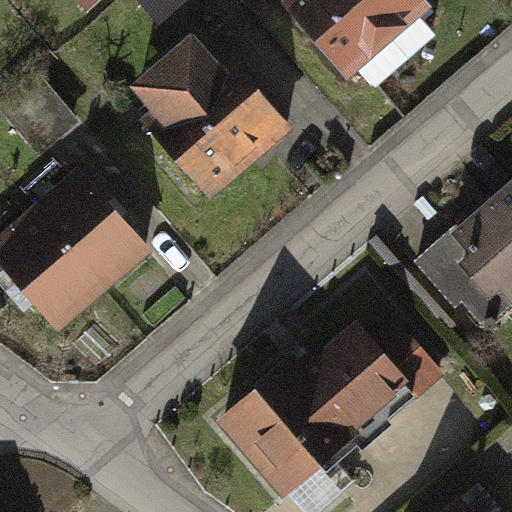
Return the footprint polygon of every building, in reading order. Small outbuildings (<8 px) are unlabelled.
[(190,0),(148,0),(157,20),(192,5),(190,0)] [(453,0),(307,0),(371,72),(453,0)] [(174,104),(156,120),(227,200),(309,128),(222,31),(159,87),(174,104)] [(101,165),(2,252),(74,334),(173,248),(101,165)] [(511,211),(480,242),(469,230),(434,264),(505,338),(511,331),(511,211)] [(454,377),(395,306),(327,363),(317,350),(233,420),(302,502),(454,377)] [(500,511),(481,491),(457,511),(500,511)]
